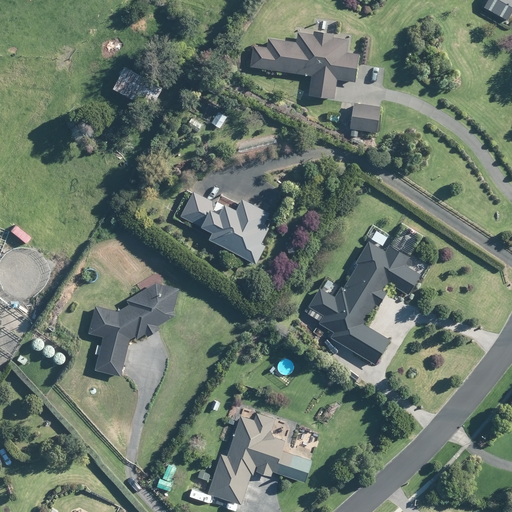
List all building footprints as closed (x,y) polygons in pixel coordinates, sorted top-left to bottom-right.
[(511,12),(511,0),(487,0),(483,9),(507,22),(511,12)] [(310,94),(333,98),(335,98),(338,78),(356,81),(358,64),(360,54),(348,52),(349,40),(334,38),(335,34),(315,31),(315,35),(299,32),(298,42),(269,38),(268,48),(254,46),(251,66),(312,75),(310,93),(310,94)] [(218,53),(223,47),(219,44),(214,50),(218,53)] [(164,89),(140,76),(126,67),(115,88),(123,93),(128,96),(126,99),(130,101),(132,98),(137,101),(134,107),(133,108),(144,114),(142,117),(147,119),(164,89)] [(211,76),(214,72),(207,68),(205,73),(211,76)] [(88,108),(73,99),(67,110),(81,119),(88,108)] [(377,132),(380,106),(355,103),(352,128),(352,134),(352,135),(355,135),(358,136),(359,129),(377,132)] [(272,212),(268,210),(245,198),(241,204),(222,194),(218,203),(195,190),(188,203),(182,215),(215,233),(211,239),(259,263),(268,245),(264,243),(272,227),(266,223),(272,212)] [(386,253),(368,242),(341,288),(326,279),(305,315),(334,333),(331,338),(374,364),(389,340),(365,326),(390,284),(407,294),(419,275),(404,266),(409,258),(389,247),(386,253)] [(120,311),(95,307),(88,334),(104,338),(95,372),(119,378),(129,339),(135,336),(138,340),(146,335),(148,338),(158,332),(156,328),(178,316),(173,307),(181,302),(167,277),(125,300),(129,306),(120,311)] [(16,359),(23,364),(27,359),(20,354),(16,359)] [(237,400),(246,404),(249,398),(239,394),(237,400)] [(283,450),(286,442),(286,440),(275,436),(276,433),(272,432),(276,419),(258,412),(255,420),(250,418),(252,412),(246,410),(244,416),(242,415),(229,455),(222,453),(209,493),(242,504),(252,474),(254,474),(257,465),(259,466),(258,471),(272,475),(274,471),(281,473),(284,474),(291,452),(283,450)] [(283,428),(286,426),(286,423),(284,420),(280,420),(278,422),(278,425),(280,428),(283,428)] [(277,432),(277,435),(280,438),(284,437),(286,435),(285,431),(283,429),(279,429),(277,432)] [(199,476),(208,479),(210,473),(201,470),(199,476)]
